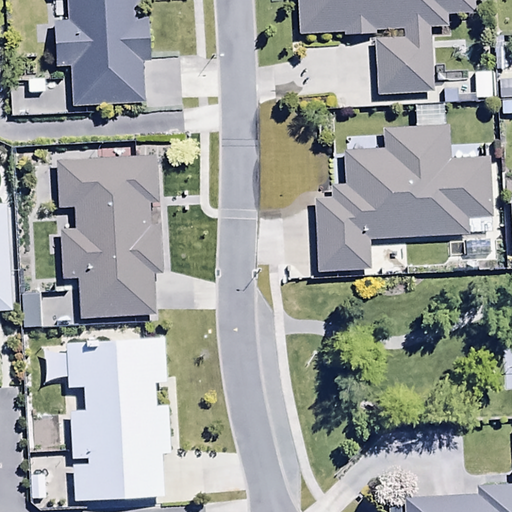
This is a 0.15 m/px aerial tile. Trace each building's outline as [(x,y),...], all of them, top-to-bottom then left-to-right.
[(63,0),(65,26),(52,27),(54,68),(67,67),(69,107),(142,104),(140,64),(147,64),(145,19),(138,19),(137,0),(63,0)] [(293,0),(295,36),(339,34),(339,39),(372,37),(372,32),(401,31),(401,41),(372,43),(374,97),(429,95),(426,29),(444,29),(444,16),(471,14),(470,0),(293,0)] [(329,200),(311,200),(314,274),(366,272),(364,241),(464,237),(464,220),(489,219),(486,159),(448,160),(446,128),(380,130),(381,151),(340,153),(342,187),(329,187),(329,200)] [(155,159),(55,163),(56,212),(72,211),(73,231),(59,231),(60,283),(74,283),(75,319),(151,317),(149,272),(159,271),(157,223),(148,223),(147,202),(156,202),(155,159)] [(4,208),(0,208),(0,313),(8,313),(4,208)] [(69,467),(70,502),(159,499),(158,455),(167,454),(165,407),(151,407),(150,386),(162,385),(161,341),(63,344),(64,390),(79,389),(80,413),(67,413),(69,461),(83,461),(83,467),(69,467)] [(475,498),(402,502),(402,511),(511,511),(511,467),(511,490),(475,491),(475,498)]
